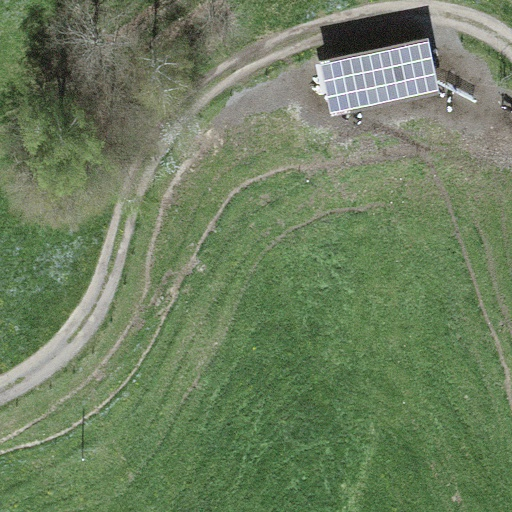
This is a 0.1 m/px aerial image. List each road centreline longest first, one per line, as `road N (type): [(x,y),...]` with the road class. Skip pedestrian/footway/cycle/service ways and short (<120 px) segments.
road 1 (track): [(311,32),(221,65),(164,118),(100,301),(56,354),(0,390)]
road 2 (track): [(511,52),(433,19),(311,32)]
